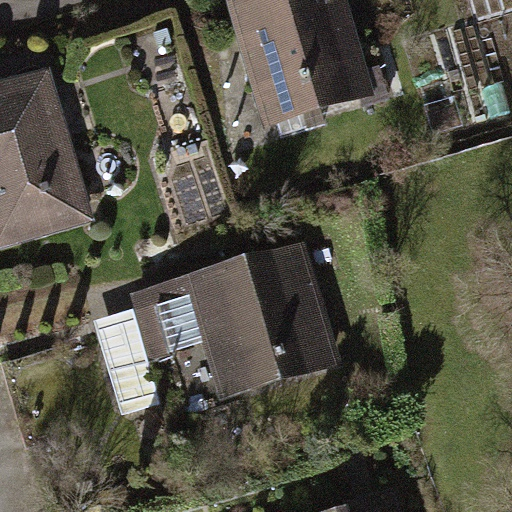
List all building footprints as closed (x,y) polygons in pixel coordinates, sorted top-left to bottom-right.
[(330,0),(284,0),(216,20),(257,160),(368,128),(330,0)] [(454,45),(429,53),(443,102),(469,95),(454,45)] [(48,98),(0,111),(0,277),(93,251),(48,98)] [(209,181),(168,193),(185,249),(225,237),(209,181)] [(332,391),(297,275),(130,324),(149,391),(203,375),(217,425),(332,391)] [(403,511),(399,499),(361,510),(361,511),(403,511)]
